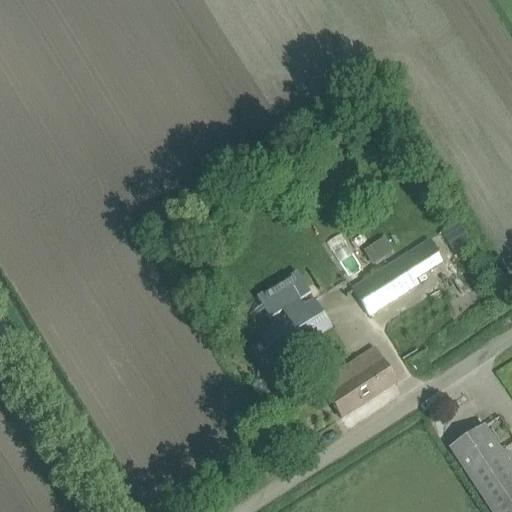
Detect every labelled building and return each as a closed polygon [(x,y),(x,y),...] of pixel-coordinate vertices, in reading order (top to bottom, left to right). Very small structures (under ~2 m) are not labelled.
[(450,252),(465,245),(455,225),(440,233),(450,252)] [(368,267),(391,254),(382,239),(360,251),(368,267)] [(354,289),(371,316),(419,286),(402,259),(354,289)] [(258,338),(275,364),(331,327),(314,302),(258,338)] [(319,386),(341,420),(396,385),(374,350),(319,386)] [(490,511),(511,511),(511,469),(485,428),(451,451),(490,511)]
